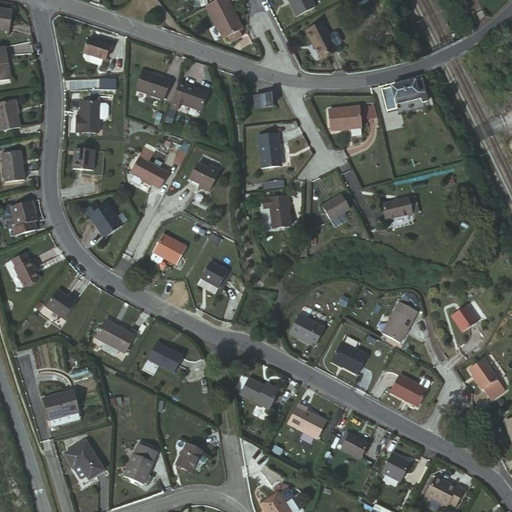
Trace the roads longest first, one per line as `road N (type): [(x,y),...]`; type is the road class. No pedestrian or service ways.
road 1 (residential): [(511,510),(504,491),(469,461),(284,358),(239,338),(208,335),(85,265),(53,224),(46,171),(50,64),(32,0)]
road 2 (residential): [(50,0),(290,77)]
road 3 (residential): [(290,77),(340,82),(426,64),(474,40),(511,4)]
road 4 (residential): [(239,511),(213,491),(110,511)]
road 5 (tertiary): [(42,511),(0,382)]
